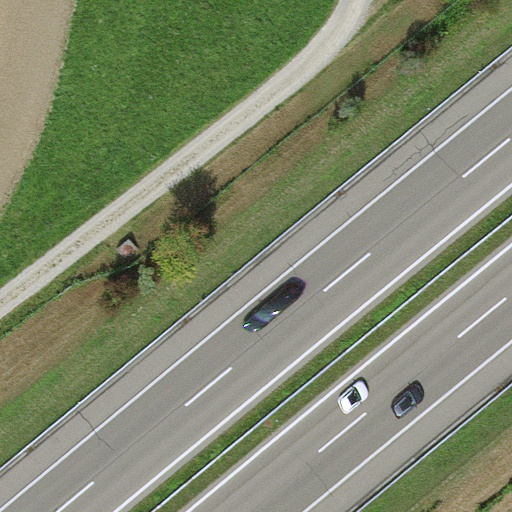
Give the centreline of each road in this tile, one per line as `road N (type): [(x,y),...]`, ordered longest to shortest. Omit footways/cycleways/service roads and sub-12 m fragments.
road 1 (motorway): [(511,139),(62,511)]
road 2 (track): [(0,306),(304,71),(367,0)]
road 3 (motorway): [(252,511),(511,298)]
